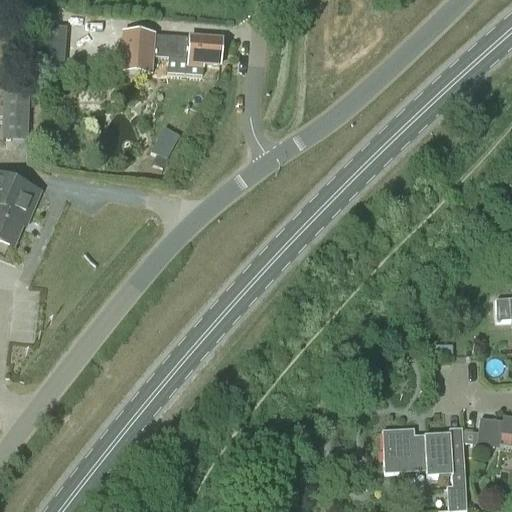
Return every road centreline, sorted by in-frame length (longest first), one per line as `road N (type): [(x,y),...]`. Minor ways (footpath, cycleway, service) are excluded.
road 1 (primary): [(63,511),(283,252),(511,33)]
road 2 (unclassified): [(0,456),(180,234),(266,165)]
road 3 (unclassified): [(459,0),(319,130),(266,165)]
road 4 (unclassified): [(266,165),(250,113),(257,41)]
